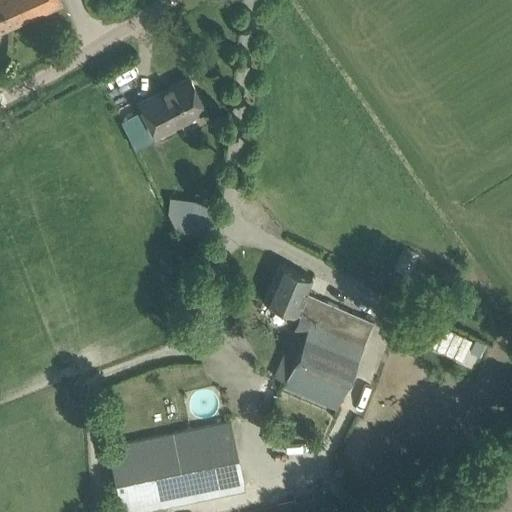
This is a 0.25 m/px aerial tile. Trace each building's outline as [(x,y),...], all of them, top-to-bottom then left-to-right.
[(0,0),(0,29),(62,2),(60,0),(0,0)] [(139,103),(155,133),(204,108),(189,78),(139,103)] [(305,334),(283,385),(301,393),(334,409),(373,321),(305,292),(312,277),(279,263),(263,300),(300,316),(294,329),(305,334)] [(426,318),(416,340),(461,361),(471,339),(426,318)] [(168,511),(168,507),(245,491),(231,422),(108,447),(121,511),(142,511),(148,511),(168,511)] [(280,502),(281,511),(331,511),(327,492),(280,502)]
